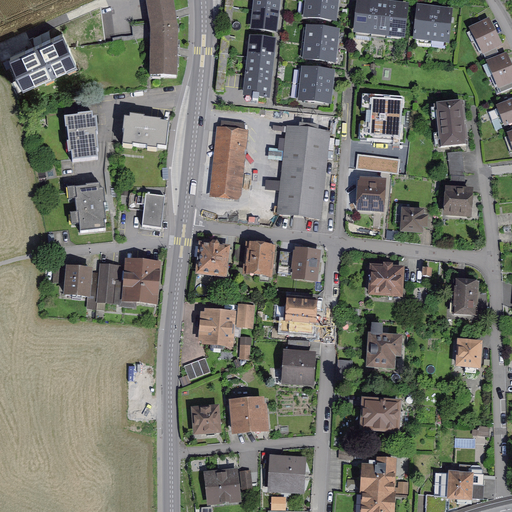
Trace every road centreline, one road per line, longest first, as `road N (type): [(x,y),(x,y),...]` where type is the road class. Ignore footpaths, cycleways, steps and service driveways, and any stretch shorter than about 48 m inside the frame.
road 1 (residential): [(494,260),(502,510)]
road 2 (secondary): [(184,224),(170,344),(170,453)]
road 3 (secondary): [(203,0),(184,224)]
road 4 (residential): [(321,441),(337,241)]
road 5 (residential): [(337,241),(494,260)]
road 6 (residential): [(184,224),(337,241)]
road 7 (residential): [(321,441),(170,453)]
